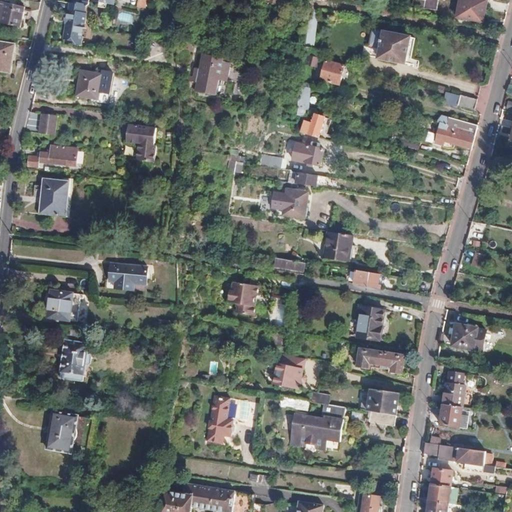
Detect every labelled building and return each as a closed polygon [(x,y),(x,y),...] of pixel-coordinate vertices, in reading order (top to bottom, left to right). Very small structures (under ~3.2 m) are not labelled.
[(84,0),(84,5),(90,6),(90,0),(91,0),(95,1),(94,4),(101,5),(100,10),(108,11),(109,6),(115,7),(116,0),(84,0)] [(147,0),(139,0),(138,8),(146,9),(147,0)] [(318,10),(336,13),(339,2),(328,0),(310,0),(309,7),(318,10)] [(438,0),(425,0),(426,0),(425,0),(412,0),(411,6),(437,10),(438,0)] [(464,16),(464,19),(483,23),(487,1),(483,0),(460,0),(458,15),(464,16)] [(0,5),(0,23),(20,28),(24,7),(3,2),(2,6),(0,5)] [(88,10),(90,8),(90,6),(84,5),(83,7),(79,6),(79,8),(71,6),(70,20),(68,20),(67,27),(69,28),(87,30),(89,16),(86,16),(88,10)] [(305,39),(303,54),(305,54),(308,54),(309,48),(314,49),(318,10),(309,7),(308,18),(305,39)] [(117,21),(132,24),(134,15),(119,12),(117,21)] [(85,49),(87,30),(69,28),(67,44),(77,45),(77,48),(85,49)] [(373,31),(367,56),(405,65),(411,39),(373,31)] [(16,44),(0,41),(0,70),(11,72),(16,44)] [(318,57),(320,58),(322,51),(314,49),(309,48),(308,54),(318,57)] [(308,54),(305,54),(305,57),(307,57),(307,61),(317,64),(318,57),(308,54)] [(197,68),(196,72),(221,78),(221,77),(228,79),(231,66),(224,64),(224,60),(205,56),(202,69),(197,68)] [(326,61),(321,80),(340,85),(342,77),(347,78),(350,67),(326,61)] [(84,71),(79,96),(99,100),(104,75),(84,71)] [(221,78),(196,72),(195,75),(200,76),(197,91),(214,95),(218,81),(220,81),(221,78)] [(475,109),(477,99),(460,95),(458,104),(475,109)] [(297,116),(305,117),(307,99),(299,98),(297,116)] [(309,135),(320,138),(326,118),(315,115),(309,135)] [(444,140),(472,148),(478,123),(449,115),(447,123),(441,121),(439,127),(442,127),(439,140),(444,140)] [(43,116),(41,136),(55,137),(58,118),(43,116)] [(138,155),(157,157),(159,145),(156,144),(158,128),(130,125),(127,141),(140,143),(138,155)] [(443,144),(444,140),(439,140),(442,127),(439,127),(434,142),(443,144)] [(403,138),(401,146),(417,150),(419,142),(403,138)] [(296,143),(292,161),(320,167),(324,150),(296,143)] [(29,156),(28,167),(39,168),(40,163),(76,168),(78,151),(51,147),(51,153),(40,153),(40,157),(29,156)] [(265,157),(263,166),(282,169),(283,160),(265,157)] [(228,173),(242,175),(244,163),(229,161),(228,173)] [(298,184),(316,186),(316,183),(324,184),(325,177),(291,171),(290,175),(297,176),(298,174),(300,174),(298,184)] [(45,179),(40,214),(68,217),(71,182),(45,179)] [(266,185),(262,212),(281,214),(286,188),(266,185)] [(327,239),(352,243),(353,235),(329,231),(327,239)] [(352,246),(352,243),(327,239),(324,256),(347,261),(350,246),(352,246)] [(475,252),(472,265),(480,267),(483,255),(475,252)] [(277,259),(275,267),(304,272),(305,264),(277,259)] [(121,279),(120,288),(139,290),(140,281),(152,282),(154,267),(116,264),(115,278),(121,279)] [(354,284),(379,289),(380,284),(378,284),(380,274),(357,270),(354,284)] [(426,289),(427,282),(416,280),(415,287),(426,289)] [(227,287),(225,298),(255,303),(257,286),(230,282),(229,288),(227,287)] [(87,295),(53,291),(50,317),(80,321),(82,308),(85,308),(87,295)] [(255,303),(225,298),(225,302),(235,304),(234,313),(252,316),(255,303)] [(277,325),(285,325),(284,305),(276,305),(277,325)] [(359,320),(382,324),(384,310),(362,307),(359,320)] [(379,341),(382,324),(359,320),(357,337),(379,341)] [(454,335),(452,346),(474,350),(482,351),(487,331),(478,330),(478,329),(456,324),(455,330),(458,330),(457,335),(454,335)] [(92,332),(69,329),(62,371),(84,375),(92,332)] [(395,355),(396,350),(382,347),(382,353),(360,350),(358,366),(369,368),(370,366),(392,370),(392,372),(402,373),(404,357),(395,355)] [(306,361),(280,356),(275,388),(300,392),(306,361)] [(218,374),(218,362),(210,361),(209,374),(218,374)] [(447,385),(444,405),(463,408),(466,387),(463,387),(465,374),(450,373),(449,385),(447,385)] [(369,411),(396,416),(400,393),(381,391),(373,389),(369,411)] [(342,397),(322,394),(320,403),(341,406),(342,397)] [(214,395),(207,435),(216,436),(216,434),(223,435),(230,436),(230,433),(233,432),(234,424),(232,423),(233,420),(226,418),(229,398),(214,395)] [(290,398),(280,396),(278,406),(289,409),(290,398)] [(290,398),(289,409),(288,411),(293,413),(305,414),(307,401),(290,398)] [(340,441),(346,407),(341,406),(320,403),(307,401),(305,414),(293,413),(289,442),(305,445),(305,448),(314,449),(314,446),(325,448),(326,439),(340,441)] [(463,408),(444,405),(441,425),(460,428),(463,408)] [(79,414),(54,410),(48,447),(73,451),(79,414)] [(394,427),(396,416),(369,411),(367,411),(366,423),(394,427)] [(425,442),(424,453),(440,456),(439,459),(484,466),(486,454),(486,452),(425,442)] [(491,466),(484,466),(484,472),(494,474),(495,467),(491,466)] [(434,469),(431,484),(451,487),(453,472),(434,469)] [(246,473),(245,480),(264,483),(265,475),(261,474),(261,475),(246,473)] [(250,511),(254,493),(183,484),(182,492),(172,491),(169,511),(198,511),(199,508),(230,511),(250,511)] [(431,484),(427,511),(446,511),(451,487),(431,484)] [(365,493),(362,511),(378,511),(380,496),(365,493)] [(299,502),(296,511),(322,511),(323,506),(299,502)]
